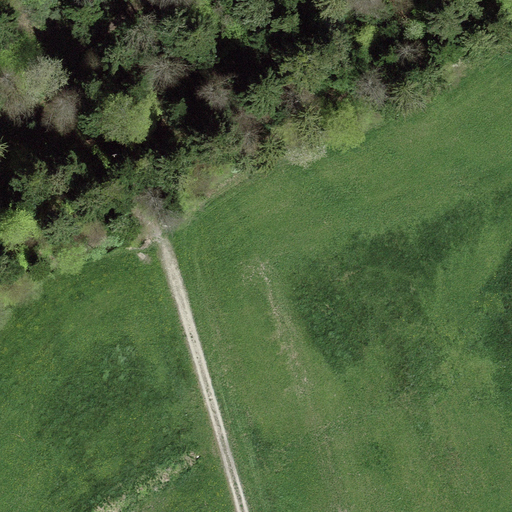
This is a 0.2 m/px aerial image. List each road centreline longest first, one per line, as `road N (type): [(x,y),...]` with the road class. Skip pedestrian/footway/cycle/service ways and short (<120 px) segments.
road 1 (track): [(241,511),(172,247)]
road 2 (track): [(144,0),(0,115)]
